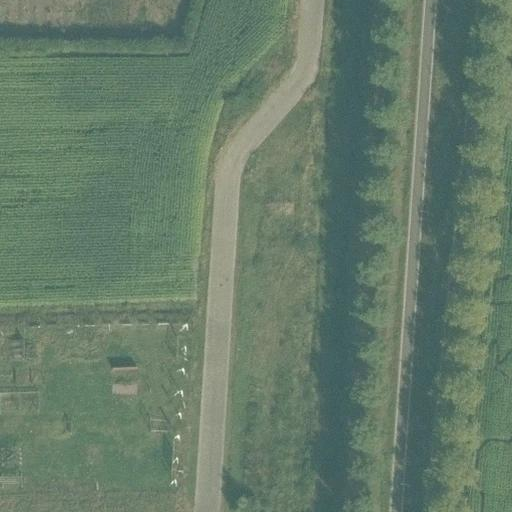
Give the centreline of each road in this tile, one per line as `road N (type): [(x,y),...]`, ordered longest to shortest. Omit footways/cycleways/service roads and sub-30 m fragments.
road 1 (unclassified): [(311,0),(296,82),(231,166),(209,511)]
road 2 (secondary): [(432,511),(484,0)]
road 3 (secondary): [(429,0),(395,511)]
